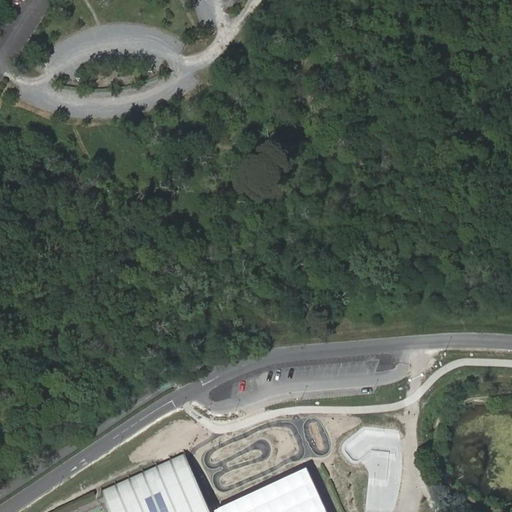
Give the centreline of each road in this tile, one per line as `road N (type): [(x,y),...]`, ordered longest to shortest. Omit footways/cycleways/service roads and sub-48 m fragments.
road 1 (unclassified): [(3,511),(172,400),(255,361),(422,340),(511,342)]
road 2 (unknown): [(499,511),(455,492),(439,462),(436,430),(447,404),(511,397)]
